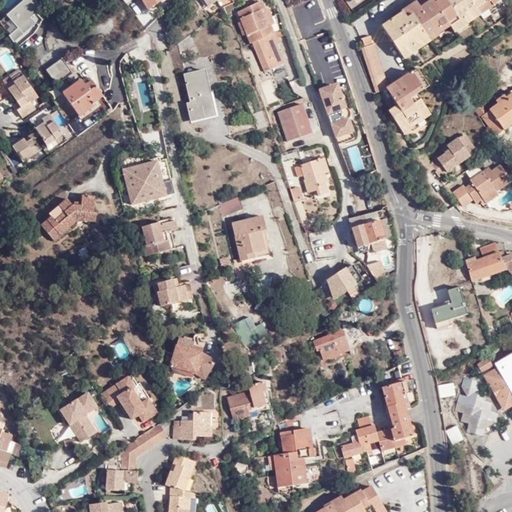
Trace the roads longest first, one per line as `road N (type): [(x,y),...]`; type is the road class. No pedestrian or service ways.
road 1 (residential): [(402,210),(409,312),(442,511)]
road 2 (residential): [(329,0),(402,210)]
road 3 (unknown): [(435,459),(279,504)]
road 4 (unknown): [(147,46),(118,66),(129,121),(95,183)]
road 5 (residential): [(153,511),(149,460),(174,444),(218,448)]
